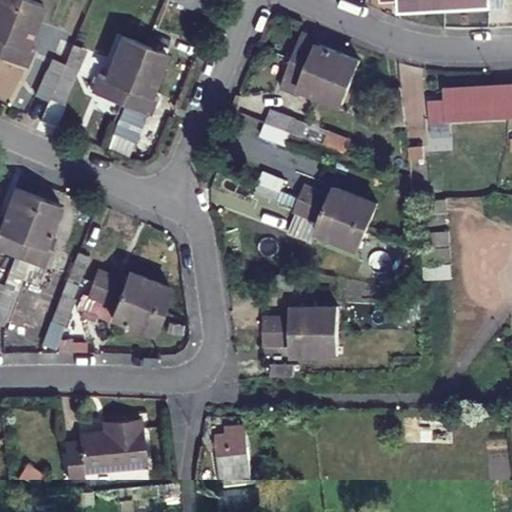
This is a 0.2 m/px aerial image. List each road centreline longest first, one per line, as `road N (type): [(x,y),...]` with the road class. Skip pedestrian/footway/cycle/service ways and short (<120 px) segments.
road 1 (residential): [(0,378),(171,381),(203,368),(213,334),(201,241),(189,215),(168,202)]
road 2 (residential): [(300,0),(419,47),(511,48)]
road 3 (residential): [(250,0),(168,202)]
road 4 (residential): [(0,131),(168,202)]
